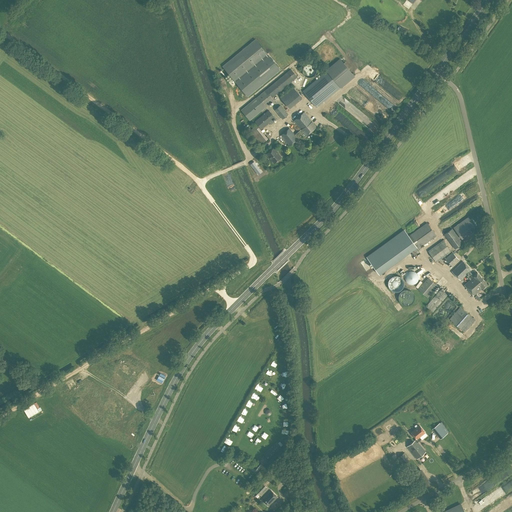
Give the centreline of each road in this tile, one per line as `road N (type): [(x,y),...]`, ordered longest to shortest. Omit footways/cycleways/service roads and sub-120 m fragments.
road 1 (primary): [(112,511),(202,339),(338,203),(435,72)]
road 2 (track): [(0,30),(200,183),(257,260),(214,286)]
road 3 (unclassified): [(511,310),(460,97),(435,72)]
road 4 (track): [(45,390),(214,286)]
road 5 (unclassified): [(400,511),(472,473),(511,440)]
